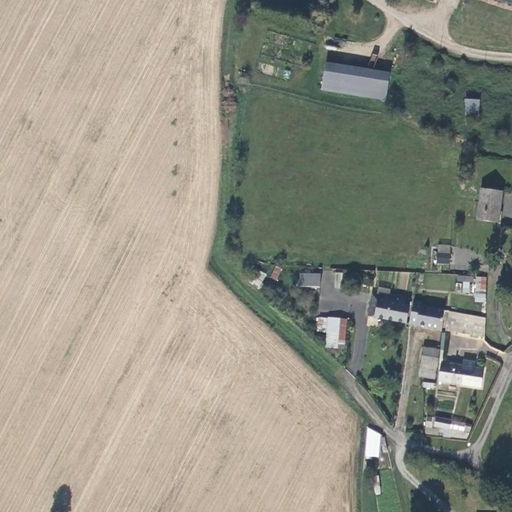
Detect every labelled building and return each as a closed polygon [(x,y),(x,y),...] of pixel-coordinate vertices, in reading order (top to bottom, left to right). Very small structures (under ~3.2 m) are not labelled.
[(389,74),(325,65),(321,92),(385,101),(389,74)] [(479,115),(480,99),(465,98),(464,115),(479,115)] [(499,193),(477,190),(474,222),(495,224),(499,193)] [(436,263),(450,263),(450,245),(437,244),(436,263)] [(270,277),(277,280),(282,268),(275,265),(270,277)] [(258,268),(247,279),(256,288),(261,282),(258,280),(264,272),(258,268)] [(317,273),(297,272),(296,284),(316,286),(317,273)] [(472,293),(473,276),(457,275),(457,282),(463,282),(462,293),(472,293)] [(474,276),(474,302),(486,302),(486,276),(474,276)] [(406,305),(398,304),(400,296),(386,294),(386,297),(369,293),(364,315),(402,322),(406,305)] [(406,323),(413,325),(417,306),(417,301),(410,300),(410,304),(406,323)] [(417,306),(413,325),(439,330),(442,311),(417,306)] [(443,331),(480,339),(482,320),(446,312),(443,331)] [(325,317),(316,316),(315,330),(324,331),(325,317)] [(323,346),(340,347),(343,318),(325,317),(324,331),(323,346)] [(434,366),(436,350),(419,347),(414,376),(430,378),(432,366),(434,366)] [(460,365),(449,363),(448,370),(438,368),(436,381),(477,387),(480,368),(468,366),(469,360),(461,359),(460,365)] [(448,370),(449,363),(439,361),(438,368),(448,370)] [(458,422),(433,417),(431,424),(457,430),(458,422)] [(467,427),(461,425),(459,433),(440,429),(440,436),(463,438),(466,434),(467,427)] [(436,429),(422,427),(421,433),(435,435),(436,429)] [(364,457),(379,458),(382,431),(367,429),(364,457)]
